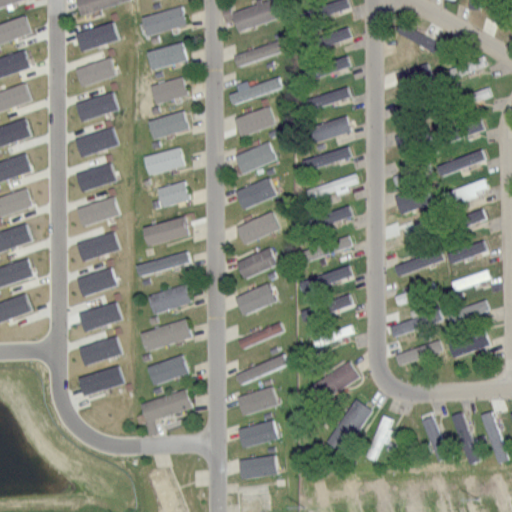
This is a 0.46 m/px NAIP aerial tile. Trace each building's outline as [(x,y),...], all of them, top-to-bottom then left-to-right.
[(79,0),(84,15),(128,0),(79,0)] [(266,0),(235,11),(241,29),(287,14),(282,0),(266,0)] [(330,0),(319,4),(323,14),(348,4),(346,0),(330,0)] [(471,8),(472,0),(484,0),(482,11),(471,8)] [(500,0),(511,0),(508,28),(497,27),(500,0)] [(145,15),(150,35),(191,24),(185,4),(145,15)] [(0,41),(29,31),(22,13),(0,21),(0,41)] [(80,50),(117,37),(111,19),(74,32),(80,50)] [(438,37),(397,21),(392,32),(433,48),(438,37)] [(350,35),(346,24),(320,34),(323,44),(350,35)] [(236,55),(240,66),(289,48),(285,37),(236,55)] [(390,54),(430,37),(434,47),(394,64),(390,54)] [(149,50),(154,67),(191,57),(187,40),(149,50)] [(0,55),(0,75),(28,65),(21,47),(0,55)] [(349,65),(345,54),(315,63),(318,74),(349,65)] [(448,68),(485,54),(489,63),(451,77),(448,68)] [(74,65),(79,83),(114,75),(110,57),(74,65)] [(237,81),(244,100),(276,88),(270,70),(237,81)] [(153,85),(158,102),(191,93),(186,75),(153,85)] [(0,107),(30,100),(25,82),(0,88),(0,107)] [(350,95),(346,84),(306,97),(310,107),(350,95)] [(447,100),(490,85),(493,94),(450,109),(447,100)] [(74,102),(79,120),(118,108),(112,90),(74,102)] [(237,118),(244,137),(279,124),(272,105),(237,118)] [(151,120),(157,138),(192,126),(186,109),(151,120)] [(312,124),(347,112),(353,128),(318,140),(312,124)] [(0,124),(0,143),(30,134),(24,116),(0,124)] [(446,131),(485,118),(488,127),(449,140),(446,131)] [(79,155),(118,143),(112,125),(73,137),(79,155)] [(237,154),(246,174),(280,158),(271,139),(237,154)] [(148,156),(153,173),(188,164),(183,146),(148,156)] [(310,165),(350,157),(348,146),(308,154),(310,165)] [(438,174),(483,158),(480,147),(435,164),(438,174)] [(0,178),(30,170),(24,151),(0,158),(0,178)] [(115,179),(110,161),(74,172),(79,190),(115,179)] [(396,183),(393,175),(430,162),(433,169),(396,183)] [(308,188),(356,172),(360,183),(311,198),(308,188)] [(238,190),(246,208),(279,193),(271,175),(238,190)] [(445,192),(486,175),(490,185),(449,202),(445,192)] [(161,186),(166,205),(193,198),(188,179),(161,186)] [(0,214),(30,204),(23,186),(0,194),(0,214)] [(398,213),(395,205),(435,191),(438,198),(398,213)] [(118,214),(114,196),(75,204),(79,223),(118,214)] [(322,212),(326,223),(352,213),(348,203),(322,212)] [(239,225),(247,244),(289,225),(281,206),(239,225)] [(443,222),(486,207),(490,216),(446,232),(443,222)] [(147,226),(152,246),(194,234),(189,215),(147,226)] [(395,245),(392,235),(435,220),(438,230),(395,245)] [(0,247),(31,241),(27,223),(0,229),(0,247)] [(119,247),(114,229),(75,242),(81,259),(119,247)] [(311,246),(353,233),(356,243),(314,257),(311,246)] [(445,252),(449,262),(485,248),(481,238),(445,252)] [(239,261),(248,279),(281,263),(272,245),(239,261)] [(442,257),(437,246),(392,264),(397,276),(442,257)] [(140,265),(143,275),(194,260),(191,249),(140,265)] [(0,284),(32,274),(25,256),(0,264),(0,284)] [(321,284),(352,274),(348,263),(318,272),(321,284)] [(452,279),(488,266),(491,276),(455,289),(452,279)] [(116,286),(112,267),(75,274),(79,293),(116,286)] [(240,294),(248,314),(282,299),(274,280),(240,294)] [(399,304),(396,295),(434,281),(437,289),(399,304)] [(150,295),(156,313),(195,302),(189,283),(150,295)] [(0,319),(30,309),(24,291),(0,299),(0,319)] [(311,306),(353,292),(357,302),(314,316),(311,306)] [(450,310),(486,297),(491,310),(455,323),(450,310)] [(83,330),(122,317),(116,299),(77,312),(83,330)] [(393,336),(389,326),(439,310),(442,319),(393,336)] [(143,330),(150,350),(195,335),(189,315),(143,330)] [(241,339),(245,348),(288,329),(284,320),(241,339)] [(314,336),(351,322),(355,332),(317,347),(314,336)] [(448,339),(485,327),(491,344),(454,356),(448,339)] [(122,353),(117,335),(78,345),(82,363),(122,353)] [(398,364),(394,355),(440,338),(443,348),(398,364)] [(238,374),(243,384),(291,362),(286,351),(238,374)] [(152,366),(158,383),(193,370),(186,352),(152,366)] [(357,376),(348,360),(316,378),(326,395),(357,376)] [(83,394),(124,382),(118,363),(77,376),(83,394)] [(239,395),(246,414),(283,402),(276,383),(239,395)] [(145,402),(152,421),(197,404),(190,385),(145,402)] [(357,397),(375,410),(344,453),(326,441),(357,397)] [(483,413),(494,409),(510,459),(499,463),(483,413)] [(467,454),(451,415),(461,411),(477,450),(467,454)] [(423,416),(434,412),(451,458),(441,462),(423,416)] [(367,454),(384,414),(392,418),(375,458),(367,454)] [(240,427),(245,447),(281,438),(277,418),(240,427)] [(241,459),(244,478),(281,472),(278,453),(241,459)]
